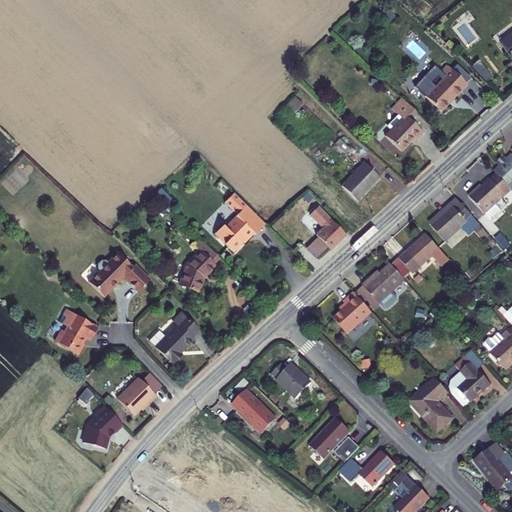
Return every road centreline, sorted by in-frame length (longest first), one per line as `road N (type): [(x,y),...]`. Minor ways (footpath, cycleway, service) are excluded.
road 1 (tertiary): [(278,314),(511,105)]
road 2 (residential): [(278,314),(432,465)]
road 3 (tertiary): [(97,511),(179,404)]
road 4 (tertiary): [(179,404),(278,314)]
